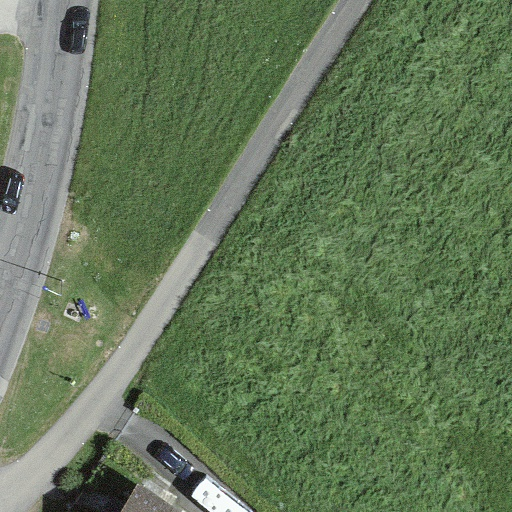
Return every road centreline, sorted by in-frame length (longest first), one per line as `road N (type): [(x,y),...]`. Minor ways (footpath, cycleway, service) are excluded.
road 1 (unclassified): [(0,501),(39,468),(129,355),(354,0)]
road 2 (secondary): [(0,307),(41,163),(69,0)]
